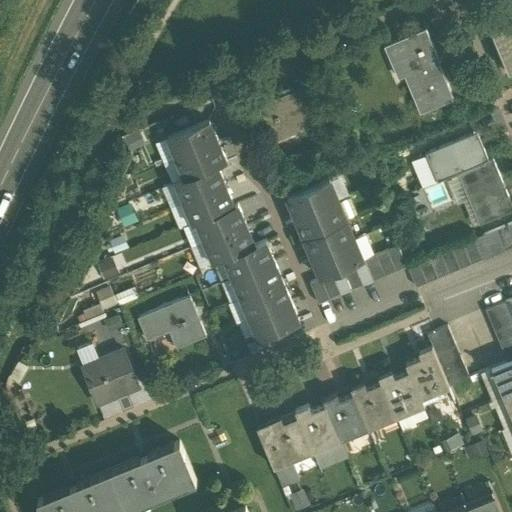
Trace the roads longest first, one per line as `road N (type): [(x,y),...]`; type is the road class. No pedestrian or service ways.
road 1 (residential): [(511,263),(239,368)]
road 2 (primary): [(96,0),(0,185)]
